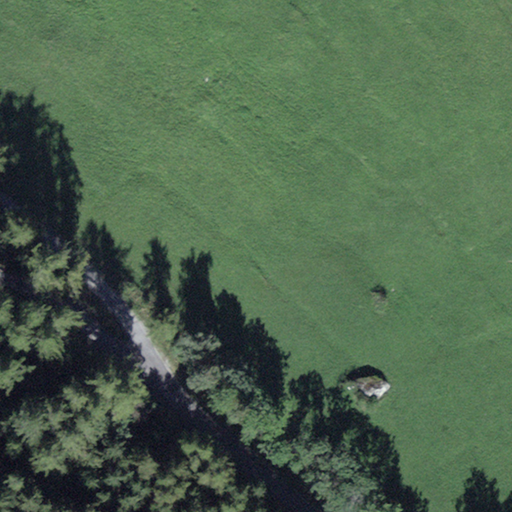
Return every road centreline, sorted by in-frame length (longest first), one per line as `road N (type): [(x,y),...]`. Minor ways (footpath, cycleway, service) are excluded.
road 1 (tertiary): [(298,511),(179,402),(118,318)]
road 2 (unclassified): [(0,211),(118,318)]
road 3 (track): [(0,278),(118,318)]
